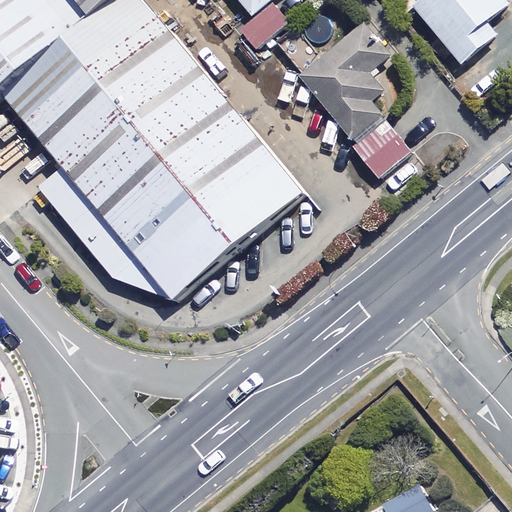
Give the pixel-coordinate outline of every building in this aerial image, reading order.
[(0,0),(0,89),(18,112),(117,32),(91,0),(0,0)] [(91,0),(117,32),(149,6),(157,0),(91,0)] [(242,0),(258,19),(275,5),(280,0),(242,0)] [(511,11),(511,6),(506,0),(430,0),(419,10),(468,69),(504,39),(493,27),(511,11)] [(292,26),(275,5),(258,19),(242,33),(260,53),(292,26)] [(312,209),(149,6),(117,32),(18,112),(180,314),(312,209)] [(396,59),(368,25),(305,78),(358,142),(387,117),(377,105),(389,94),(375,77),(396,59)] [(416,156),(391,125),(360,151),(384,181),(416,156)] [(437,511),(424,486),(388,505),(391,511),(437,511)]
